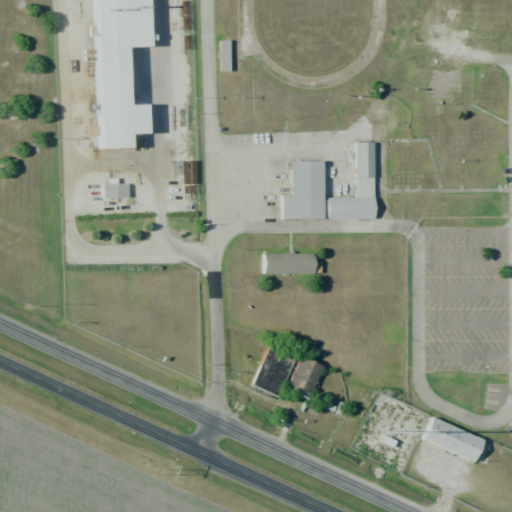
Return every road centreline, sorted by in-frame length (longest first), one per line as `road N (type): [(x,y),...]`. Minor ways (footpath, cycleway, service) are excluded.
road 1 (secondary): [(410,511),(0,324)]
road 2 (secondary): [(0,361),(326,511)]
